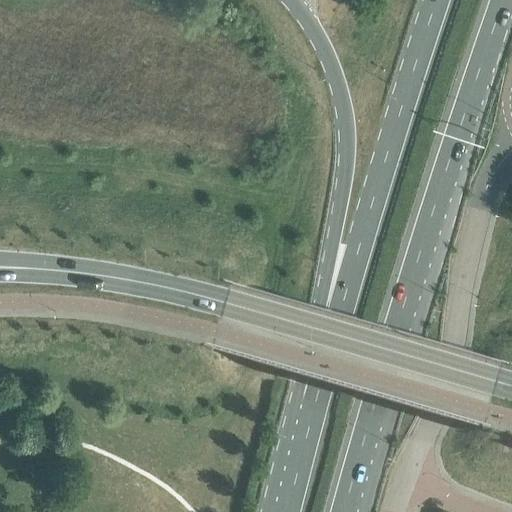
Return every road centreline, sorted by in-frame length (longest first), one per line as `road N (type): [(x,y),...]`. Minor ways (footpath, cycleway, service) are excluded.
road 1 (primary): [(344,511),(504,0)]
road 2 (secondary): [(511,388),(172,290),(0,269)]
road 3 (primary): [(436,0),(316,399)]
road 4 (primary): [(288,0),(334,80),(346,143),(316,399)]
road 5 (unclassified): [(402,482),(453,349),(475,218),(492,174),(511,150)]
